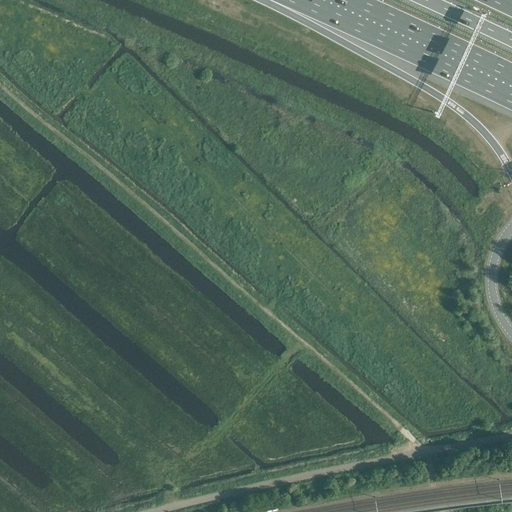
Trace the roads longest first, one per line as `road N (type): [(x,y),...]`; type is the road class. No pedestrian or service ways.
road 1 (track): [(422,450),(232,274),(0,85)]
road 2 (track): [(302,338),(226,429),(166,477),(170,507)]
road 3 (unknown): [(511,173),(472,121),(350,48)]
road 4 (motorway): [(324,0),(511,87)]
